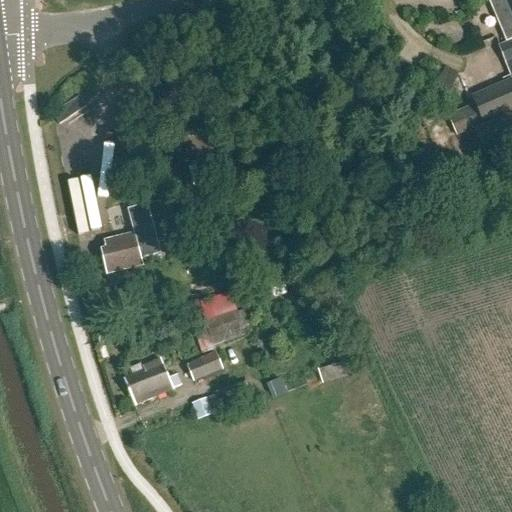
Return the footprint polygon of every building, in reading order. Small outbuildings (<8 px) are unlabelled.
[(511,58),(511,39),(501,43),(507,60),(511,58)] [(433,90),(448,96),(457,73),(442,67),(433,90)] [(474,102),(450,112),(458,132),(511,110),(511,76),(471,93),(474,102)] [(175,239),(163,193),(150,195),(130,200),(138,230),(106,238),(108,247),(100,249),(106,272),(146,261),(143,248),(175,239)] [(250,291),(252,302),(278,297),(275,285),(250,291)] [(210,346),(242,336),(240,327),(247,325),(242,309),(234,312),(228,292),(196,303),(204,325),(191,329),(199,353),(212,349),(210,346)] [(197,380),(226,368),(218,349),(189,362),(197,380)] [(315,369),(320,383),(343,375),(342,371),(359,365),(354,353),(338,359),(339,361),(315,369)] [(146,370),(126,378),(136,403),(174,388),(162,357),(144,365),(146,370)] [(198,416),(212,413),(208,397),(194,400),(198,416)]
